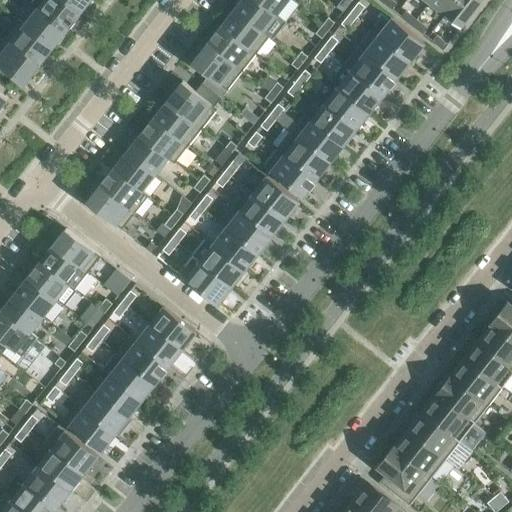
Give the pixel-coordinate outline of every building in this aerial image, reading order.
[(33,0),(31,3),(66,31),(80,13),(62,0),(33,0)] [(62,0),(80,13),(90,0),(62,0)] [(264,30),(277,14),(259,0),(241,0),(235,8),(270,36),(270,35),(264,30)] [(259,0),(277,14),(288,0),(259,0)] [(392,9),(396,3),(392,0),(381,0),(392,9)] [(456,0),(430,0),(429,2),(445,15),(456,0)] [(456,0),(445,15),(460,27),(481,0),(456,0)] [(356,18),(365,7),(359,2),(350,13),(356,18)] [(18,20),(53,47),(66,31),(31,3),(30,4),(37,9),(25,24),(19,19),(18,20)] [(255,54),(270,36),(235,8),(220,26),(255,54)] [(412,25),(417,19),(406,11),(401,16),(412,25)] [(347,29),(356,18),(350,13),(341,24),(347,29)] [(330,29),(335,22),(328,17),(323,24),(330,29)] [(424,43),(392,18),(379,34),(371,29),(410,60),(418,51),(422,47),(421,46),(424,43)] [(423,33),(428,28),(417,19),(412,25),(423,33)] [(4,38),(39,65),(53,47),(18,20),(4,38)] [(322,38),(330,29),(323,24),(316,33),(322,38)] [(220,26),(207,43),(242,71),(255,54),(220,26)] [(357,46),(397,77),(404,68),(405,68),(408,64),(408,63),(410,60),(371,29),(357,46)] [(443,49),(448,44),(437,35),(432,41),(443,49)] [(329,52),(338,41),(332,36),(323,47),(329,52)] [(0,65),(24,84),(39,65),(4,38),(0,42),(0,65)] [(208,75),(202,83),(221,98),(242,71),(207,43),(192,62),(208,75)] [(344,63),(383,94),(390,86),(391,87),(396,80),(395,79),(397,77),(357,46),(344,63)] [(321,63),(329,52),(323,47),(314,58),(321,63)] [(303,63),(308,56),(301,51),(296,57),(303,63)] [(298,69),(303,63),(296,57),(291,64),(298,69)] [(338,86),(370,111),(377,101),(378,102),(382,98),(381,97),(383,94),(344,63),(343,64),(351,70),(338,86)] [(302,86),(311,75),(305,70),(296,81),(302,86)] [(211,103),(183,80),(167,100),(202,128),(217,108),(211,103)] [(294,97),(302,86),(296,81),(288,92),(294,97)] [(276,97),(283,87),(277,82),(269,92),(276,97)] [(357,128),(355,126),(363,117),(364,118),(370,111),(338,86),(325,103),(357,128)] [(271,103),(276,97),(269,92),(264,98),(271,103)] [(188,145),(202,128),(167,100),(153,117),(188,145)] [(276,119),(284,108),(278,103),(269,115),(276,119)] [(325,103),(312,119),(304,113),(304,114),(343,145),(351,135),(352,136),(355,132),(354,131),(357,128),(325,103)] [(343,145),(304,114),(290,131),(329,162),(343,145)] [(267,131),(276,119),(269,115),(261,126),(267,131)] [(175,162),(188,145),(153,117),(140,135),(175,162)] [(254,147),(263,136),(256,131),(248,142),(254,147)] [(290,131),(276,148),(316,179),(324,169),(325,170),(328,166),(327,165),(329,162),(290,131)] [(174,163),(175,162),(140,135),(127,151),(155,174),(168,158),(174,163)] [(232,152),(237,146),(230,141),(225,147),(232,152)] [(227,158),(232,152),(225,147),(220,153),(227,158)] [(316,179),(276,148),(263,165),(302,197),(310,187),(311,188),(316,182),(315,181),(316,179)] [(143,190),(155,174),(127,151),(113,168),(148,196),(149,195),(143,190)] [(231,176),(240,165),(234,160),(225,171),(231,176)] [(100,184),(135,212),(148,196),(113,168),(100,184)] [(222,187),(231,176),(225,171),(216,182),(222,187)] [(205,186),(210,180),(204,174),(198,181),(205,186)] [(254,193),(246,187),(285,219),(293,209),(293,210),(297,205),(296,205),(299,201),(267,176),(254,193)] [(200,192),(205,186),(198,181),(194,187),(200,192)] [(122,229),(135,212),(100,184),(87,201),(122,229)] [(285,219),(246,187),(232,204),(272,236),(272,235),(270,234),(278,224),(280,225),(285,219)] [(204,210),(213,199),(207,194),(198,205),(204,210)] [(232,204),(219,222),(258,253),(266,243),(267,243),(270,239),(269,239),(272,236),(232,204)] [(196,221),(204,210),(198,205),(189,216),(196,221)] [(178,220),(183,213),(177,208),(172,215),(178,220)] [(171,229),(178,220),(172,215),(164,224),(171,229)] [(258,253),(219,222),(218,222),(226,228),(213,244),(245,269),(252,260),(253,260),(257,256),(256,256),(258,253)] [(88,273),(101,256),(66,228),(52,245),(88,273)] [(178,244),(186,233),(180,228),(171,239),(178,244)] [(169,255),(178,244),(171,239),(163,250),(169,255)] [(152,253),(157,247),(151,242),(146,248),(152,253)] [(245,269),(213,244),(200,260),(193,254),(192,255),(231,286),(245,269)] [(75,289),(88,273),(52,245),(39,261),(75,289)] [(230,290),(229,289),(231,286),(192,255),(178,273),(217,304),(226,294),(230,290)] [(74,290),(75,289),(39,261),(26,278),(55,301),(68,285),(74,290)] [(124,274),(115,284),(122,290),(126,286),(131,280),(124,274)] [(16,291),(45,314),(55,301),(26,278),(16,291)] [(128,306),(137,295),(130,290),(122,301),(128,306)] [(31,332),(45,314),(16,291),(1,310),(36,338),(37,337),(31,332)] [(105,313),(112,303),(106,298),(98,308),(105,313)] [(119,317),(128,306),(122,301),(113,312),(119,317)] [(494,319),(495,319),(494,321),(511,335),(511,305),(508,303),(496,318),(495,318),(494,319)] [(193,335),(196,331),(164,306),(151,323),(183,348),(190,339),(191,340),(194,336),(193,335)] [(93,328),(105,313),(98,308),(86,322),(93,328)] [(16,351),(22,356),(36,338),(1,310),(0,311),(0,351),(2,353),(8,345),(16,351)] [(511,365),(511,335),(494,321),(492,323),(493,323),(492,324),(491,325),(480,340),(511,365)] [(137,340),(130,334),(129,334),(169,366),(176,356),(177,357),(180,353),(180,352),(183,348),(151,323),(137,340)] [(101,340),(110,329),(104,324),(95,335),(101,340)] [(79,345),(87,335),(81,330),(73,340),(79,345)] [(169,366),(129,334),(116,352),(155,383),(162,374),(163,375),(168,369),(167,368),(169,366)] [(92,351),(101,340),(95,335),(86,346),(92,351)] [(74,351),(79,345),(73,340),(68,346),(74,351)] [(466,358),(503,387),(511,374),(511,365),(480,340),(478,342),(478,341),(477,343),(466,358)] [(155,383),(116,352),(115,352),(123,358),(110,375),(142,400),(142,399),(140,398),(148,388),(150,390),(155,383)] [(61,368),(66,362),(60,356),(55,363),(61,368)] [(74,374),(83,363),(77,358),(68,369),(74,374)] [(488,405),(503,387),(466,358),(464,360),(463,359),(462,361),(463,361),(452,376),(488,405)] [(66,385),(74,374),(68,369),(59,380),(66,385)] [(142,400),(110,375),(97,391),(129,416),(136,407),(137,408),(140,404),(139,403),(142,400)] [(436,391),(435,392),(474,423),(488,405),(452,376),(450,378),(449,377),(448,379),(449,379),(446,382),(444,380),(435,391),(436,391)] [(52,402),(61,391),(55,386),(46,397),(52,402)] [(84,408),(76,402),(115,433),(129,416),(97,391),(84,408)] [(423,411),(460,440),(474,423),(435,392),(434,392),(426,403),(428,405),(426,408),(425,408),(424,409),(425,409),(423,411)] [(25,413),(33,404),(26,399),(19,408),(25,413)] [(115,433),(76,402),(62,420),(101,451),(109,441),(110,442),(113,437),(112,437),(115,433)] [(20,420),(25,413),(19,408),(14,414),(20,420)] [(446,459),(460,440),(423,411),(411,426),(410,427),(408,429),(446,459)] [(30,431),(38,420),(32,415),(23,426),(30,431)] [(98,456),(58,424),(44,442),(83,473),(91,464),(92,464),(95,460),(95,459),(98,456)] [(21,442),(30,431),(23,426),(15,437),(21,442)] [(0,442),(1,443),(9,434),(2,429),(0,431),(0,442)] [(394,447),(432,476),(446,459),(408,429),(396,445),(396,446),(395,446),(394,447)] [(44,442),(44,443),(51,449),(38,465),(70,490),(71,490),(69,488),(77,479),(78,480),(83,473),(44,442)] [(409,505),(432,476),(394,447),(392,449),(392,448),(391,450),(379,466),(387,472),(379,482),(409,505)] [(0,462),(3,465),(12,453),(5,449),(0,455),(0,462)] [(38,465),(25,481),(57,507),(64,497),(65,498),(69,494),(68,493),(70,490),(38,465)] [(12,498),(4,492),(4,493),(28,511),(54,511),(55,511),(54,510),(57,507),(25,481),(12,498)] [(403,511),(404,511),(368,482),(355,497),(354,498),(354,499),(353,501),(367,511),(403,511)] [(502,506),(508,501),(501,491),(494,497),(502,506)] [(28,511),(4,493),(0,497),(0,511),(28,511)] [(495,511),(502,506),(494,497),(487,502),(495,511)] [(367,511),(353,501),(343,511),(367,511)]
